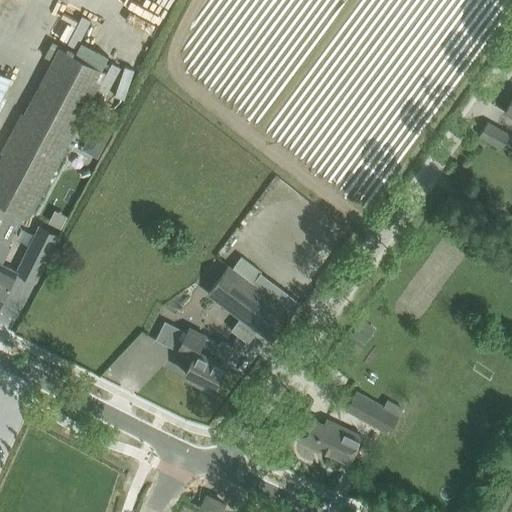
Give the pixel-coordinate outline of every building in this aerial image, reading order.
[(59,48),(0,164),(0,203),(30,218),(76,129),(85,113),(107,72),(103,70),(59,48)] [(0,97),(10,79),(0,73),(0,97)] [(85,113),(76,129),(89,136),(82,149),(97,157),(112,128),(96,119),(85,113)] [(501,148),(508,136),(509,136),(487,122),(480,135),(501,148)] [(21,226),(25,217),(10,210),(0,230),(0,297),(3,299),(12,281),(16,274),(17,271),(3,264),(15,241),(14,240),(21,226)] [(42,262),(56,232),(40,224),(26,254),(42,262)] [(251,283),(262,269),(242,254),(232,268),(251,283)] [(251,283),(232,268),(228,266),(209,292),(241,316),(258,329),(271,339),(291,312),(276,302),(253,284),(251,283)] [(363,319),(352,334),(365,344),(376,328),(363,319)] [(165,320),(156,339),(178,350),(177,351),(192,359),(185,373),(214,388),(235,346),(221,339),(219,343),(189,328),(187,332),(165,320)] [(382,430),(392,412),(397,404),(381,395),(376,403),(357,391),(346,409),(382,430)] [(349,461),(358,443),(361,436),(345,428),(326,419),(324,424),(309,417),(300,437),(349,461)] [(201,509),(207,511),(219,511),(223,503),(207,496),(201,509)]
